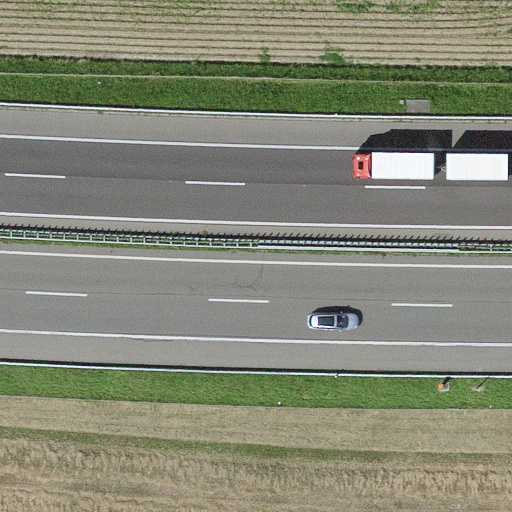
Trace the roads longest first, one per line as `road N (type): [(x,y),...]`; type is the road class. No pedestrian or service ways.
road 1 (motorway): [(0,293),(511,308)]
road 2 (motorway): [(511,188),(0,174)]
